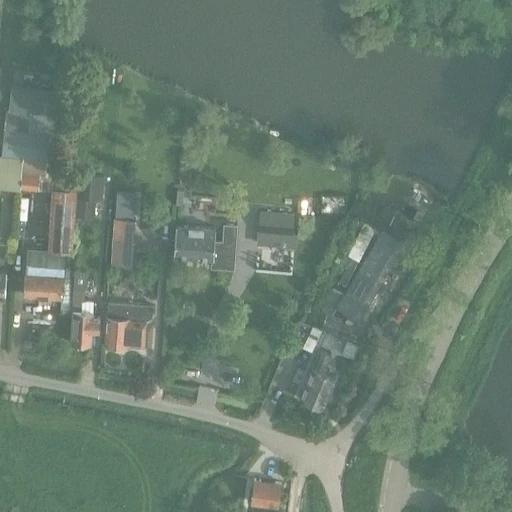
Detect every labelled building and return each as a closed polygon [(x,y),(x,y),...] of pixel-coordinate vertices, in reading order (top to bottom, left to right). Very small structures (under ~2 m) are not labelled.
[(0,187),(40,190),(47,190),(49,174),(45,174),(51,115),(49,115),(51,90),(11,86),(9,110),(5,110),(2,158),(0,157),(0,187)] [(104,176),(80,174),(77,216),(93,217),(95,199),(102,199),(104,176)] [(197,182),(182,181),(181,189),(177,189),(175,216),(195,217),(197,182)] [(75,191),(54,189),(49,249),(29,248),(25,297),(62,300),(61,315),(69,316),(74,254),(70,254),(75,191)] [(117,218),(133,219),(134,206),(118,204),(117,218)] [(289,214),(257,211),(255,231),(287,234),(289,214)] [(136,220),(116,218),(112,266),(132,267),(136,220)] [(176,225),(173,255),(212,258),(212,267),(233,268),(236,225),(224,225),(223,241),(215,241),(216,228),(176,225)] [(359,321),(404,242),(383,230),(346,295),(330,288),(320,311),(328,314),(322,329),(336,335),(343,318),(333,314),(336,308),(338,309),(359,321)] [(93,317),(94,312),(93,312),(94,301),(85,300),(85,287),(86,287),(87,271),(76,271),(71,342),(91,344),(92,330),(100,331),(101,318),(93,317)] [(106,345),(127,347),(127,345),(145,346),(147,321),(153,317),(154,306),(109,302),(106,345)] [(323,372),(330,355),(320,350),(299,397),(322,407),(336,378),(323,372)] [(284,484),(255,480),(252,503),(280,508),(284,484)]
